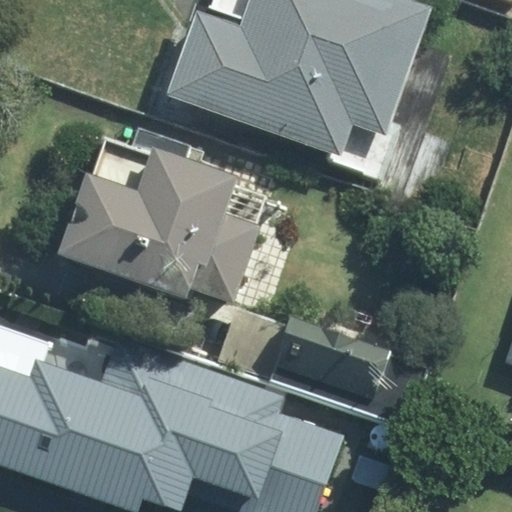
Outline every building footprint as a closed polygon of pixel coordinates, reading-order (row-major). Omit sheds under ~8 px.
[(367,176),(424,13),(385,0),(258,0),(242,49),(191,32),(165,106),(367,176)] [(240,187),(106,138),(60,265),(194,314),(240,187)] [(402,359),(288,322),(271,374),(385,412),(402,359)] [(338,511),(360,445),(0,330),(0,463),(152,511),(190,511),(195,498),(239,511),(338,511)] [(511,342),(503,366),(511,369),(511,342)]
